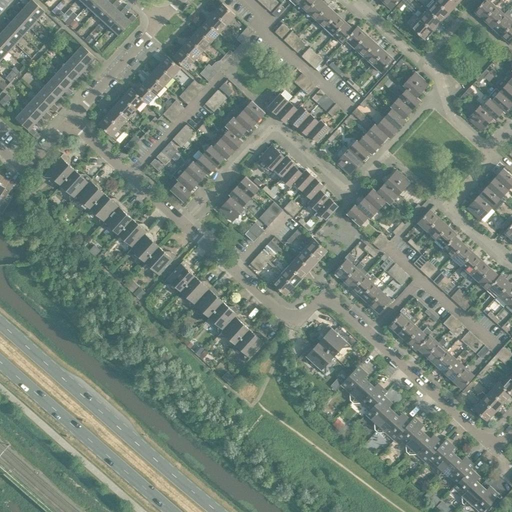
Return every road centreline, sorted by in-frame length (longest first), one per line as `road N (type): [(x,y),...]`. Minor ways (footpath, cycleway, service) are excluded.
road 1 (primary): [(217,511),(0,322)]
road 2 (residential): [(185,226),(268,130),(282,130),(344,183),(356,181),(383,151)]
road 3 (residential): [(369,334),(322,292),(293,325),(185,226)]
road 4 (primary): [(0,362),(171,511)]
road 5 (residential): [(494,447),(369,334)]
road 6 (residential): [(511,264),(447,208),(495,153)]
road 7 (residential): [(353,109),(263,28),(262,15),(245,0)]
road 8 (residential): [(128,176),(234,62)]
road 9 (residential): [(67,120),(160,21)]
